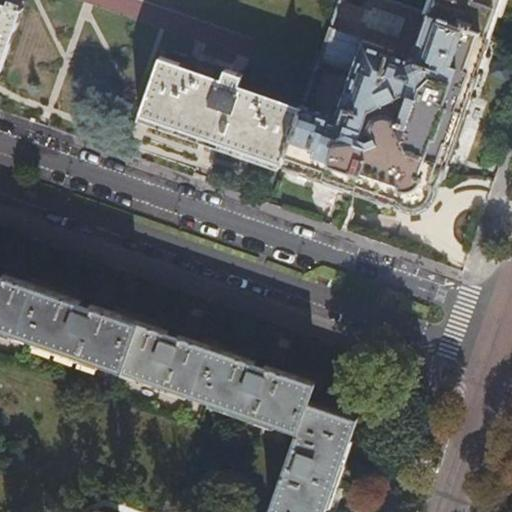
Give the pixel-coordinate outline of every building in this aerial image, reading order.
[(0,0),(0,65),(2,66),(23,8),(19,7),(21,2),(14,0),(6,0),(5,2),(0,0)] [(428,0),(424,12),(425,12),(489,34),(500,0),(428,0)] [(301,104),(280,163),(359,191),(357,195),(362,197),(367,199),(369,194),(394,202),(396,201),(402,206),(408,209),(414,209),(420,208),(426,205),(430,201),(434,194),(436,188),(435,183),(438,181),(460,120),(489,34),(425,12),(412,51),(406,53),(328,26),(316,60),(350,72),(335,116),(301,104)] [(210,139),(280,163),(301,104),(239,83),(242,74),(224,67),(221,77),(210,73),(160,56),(140,115),(210,139)] [(214,64),(210,73),(221,77),(224,67),(214,64)] [(0,327),(297,429),(269,510),(275,511),(324,511),(327,504),(347,445),(357,415),(310,399),(317,378),(293,370),(224,347),(177,331),(120,312),(50,288),(11,274),(0,270),(0,327)]
